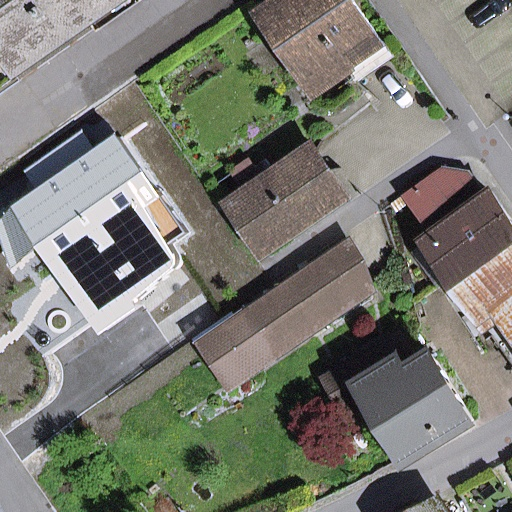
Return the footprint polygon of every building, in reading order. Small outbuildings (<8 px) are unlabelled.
[(0,0),(0,88),(126,0),(0,0)] [(343,59),(351,71),(384,45),(353,0),(289,0),(267,16),(311,81),(343,59)] [(311,81),(320,92),(351,71),(343,59),(311,81)] [(232,205),(266,254),(349,198),(315,148),(264,183),(246,195),(232,205)] [(250,162),(232,174),(246,195),(264,183),(250,162)] [(437,241),(463,222),(459,218),(482,201),(464,176),(451,174),(410,204),(437,241)] [(504,316),(503,314),(511,307),(511,221),(492,194),(482,201),(459,218),(463,222),(469,231),(438,254),(478,308),(463,319),(476,338),(486,330),(504,316)] [(342,249),(239,319),(267,361),(370,291),(342,249)] [(492,340),(498,336),(511,355),(511,307),(503,314),(504,316),(486,330),(492,340)] [(234,384),(267,361),(239,319),(205,342),(234,384)] [(403,369),(417,362),(398,333),(347,366),(358,383),(396,358),(403,369)] [(347,366),(328,378),(348,410),(367,398),(408,463),(474,420),(433,355),(417,362),(403,369),(396,358),(358,383),(347,366)] [(441,511),(436,503),(419,511),(441,511)]
